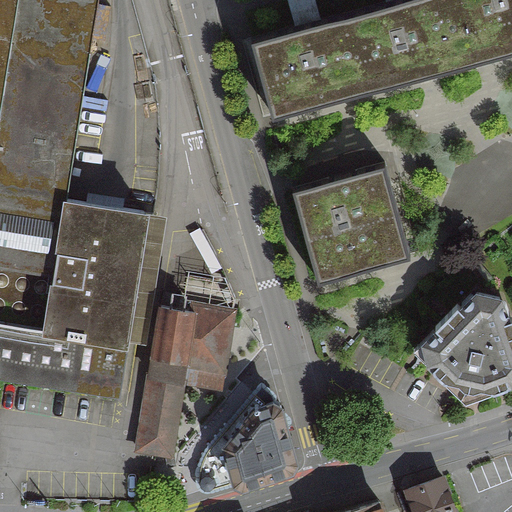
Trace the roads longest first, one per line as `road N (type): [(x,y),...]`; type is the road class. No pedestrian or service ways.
road 1 (residential): [(325,481),(194,0)]
road 2 (residential): [(325,481),(511,428)]
